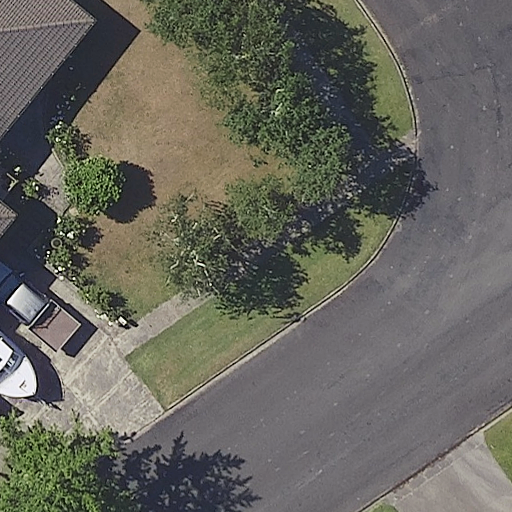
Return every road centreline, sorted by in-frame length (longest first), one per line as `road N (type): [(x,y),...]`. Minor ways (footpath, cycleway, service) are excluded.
road 1 (residential): [(511,282),(180,511)]
road 2 (residential): [(414,0),(511,103)]
